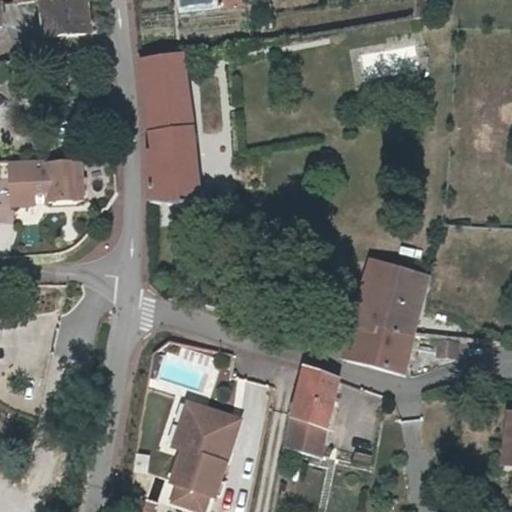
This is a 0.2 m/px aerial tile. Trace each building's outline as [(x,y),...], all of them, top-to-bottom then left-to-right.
[(207,0),(174,0),(176,12),(208,10),(207,0)] [(215,0),(207,0),(208,10),(217,9),(215,0)] [(402,0),(394,0),(394,15),(402,14),(402,0)] [(49,40),(89,37),(83,1),(45,4),(49,40)] [(148,156),(149,205),(199,209),(182,55),(142,62),(154,155),(148,156)] [(20,200),(22,200),(42,199),(41,188),(55,187),(55,198),(90,196),(89,180),(93,180),(92,175),(88,175),(87,159),(54,162),(53,159),(18,159),(20,200)] [(13,208),(0,207),(0,222),(12,223),(13,208)] [(428,279),(402,273),(368,264),(352,332),(376,338),(379,328),(414,336),(428,279)] [(403,375),(404,376),(414,336),(379,328),(376,338),(352,332),(345,361),(403,375)] [(439,340),(423,337),(419,351),(436,354),(439,340)] [(338,385),(303,375),(289,439),(304,443),(308,430),(329,434),(338,385)] [(239,380),(236,403),(263,406),(267,384),(239,380)] [(214,472),(221,473),(233,429),(181,415),(168,460),(175,462),(185,423),(224,434),(214,472)] [(511,422),(506,422),(498,468),(511,470),(511,422)] [(214,472),(224,434),(185,423),(175,462),(177,463),(168,496),(212,508),(221,473),(214,472)] [(419,458),(429,460),(431,447),(421,445),(419,458)] [(168,483),(168,456),(148,456),(148,482),(168,483)]
